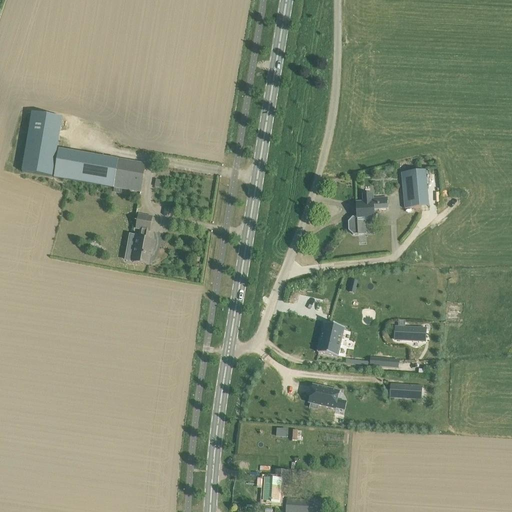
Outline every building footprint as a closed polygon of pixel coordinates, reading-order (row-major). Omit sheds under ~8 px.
[(33,113),(23,172),(52,178),(62,119),(33,113)] [(146,165),(59,151),(54,178),(141,193),(146,165)] [(420,172),(402,174),(405,209),(423,208),(420,172)] [(374,211),(387,210),(387,198),(374,199),(374,194),(363,195),(363,203),(357,204),(358,217),(353,218),(348,223),(349,231),(354,236),(359,235),(359,233),(366,232),(366,224),(374,224),(374,211)] [(136,229),(141,230),(139,238),(131,236),(128,248),(136,250),(134,263),(149,266),(151,251),(154,251),(155,242),(147,240),(149,231),(150,231),(152,218),(139,216),(136,229)] [(386,278),(409,281),(410,272),(387,269),(386,278)] [(338,358),(345,329),(325,324),(318,353),(338,358)] [(398,328),(397,341),(424,342),(424,329),(405,328),(399,328),(398,328)] [(378,360),(377,367),(398,368),(399,361),(378,360)] [(391,385),(390,398),(422,400),(423,387),(391,385)] [(336,411),(341,392),(313,386),(309,404),(336,411)] [(323,442),(343,442),(343,433),(323,434),(323,442)] [(272,502),(272,504),(280,504),(281,485),(290,486),(291,472),(277,471),(276,480),(266,479),(264,502),(272,502)] [(288,500),(286,511),(317,511),(318,502),(288,500)]
